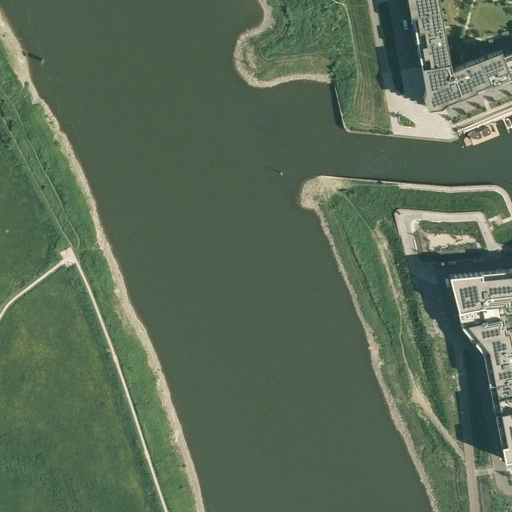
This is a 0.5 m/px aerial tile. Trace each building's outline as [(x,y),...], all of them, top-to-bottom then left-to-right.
[(407,0),(411,16),(439,11),(437,0),(407,0)] [(420,68),(448,62),(439,11),(411,16),(420,68)] [(426,109),(431,108),(432,108),(509,77),(501,56),(498,50),(450,69),(448,62),(420,68),(424,89),(422,97),(426,109)] [(509,77),(511,75),(511,51),(501,56),(509,77)] [(511,268),(498,270),(448,275),(461,324),(498,317),(497,316),(495,303),(511,301),(511,268)] [(498,317),(461,324),(461,325),(472,338),(482,351),(492,397),(511,393),(511,345),(508,330),(504,331),(501,315),(497,316),(498,317)] [(511,393),(492,397),(504,459),(511,457),(511,393)]
